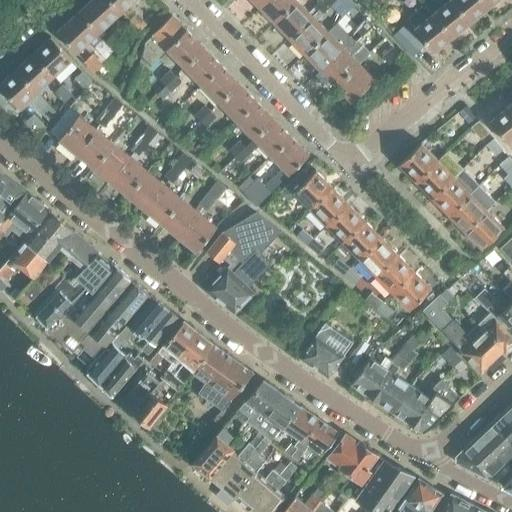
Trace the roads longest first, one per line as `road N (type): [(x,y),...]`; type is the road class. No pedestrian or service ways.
road 1 (residential): [(429,457),(271,361),(0,142)]
road 2 (residential): [(192,0),(352,169),(511,39)]
